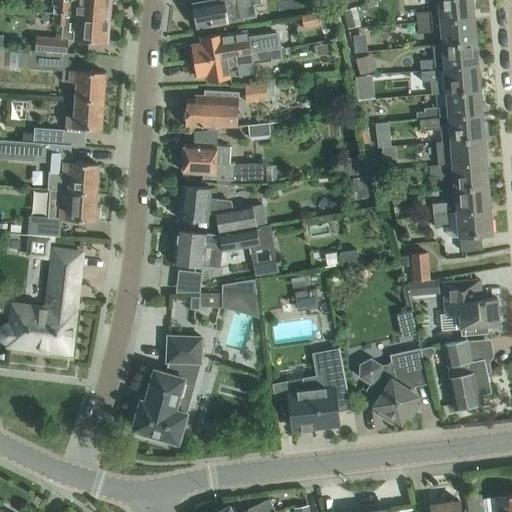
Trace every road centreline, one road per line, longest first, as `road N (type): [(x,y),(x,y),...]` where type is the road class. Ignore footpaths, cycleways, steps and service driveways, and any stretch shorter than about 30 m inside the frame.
road 1 (residential): [(74,476),(123,281),(146,0)]
road 2 (tertiary): [(153,489),(511,440)]
